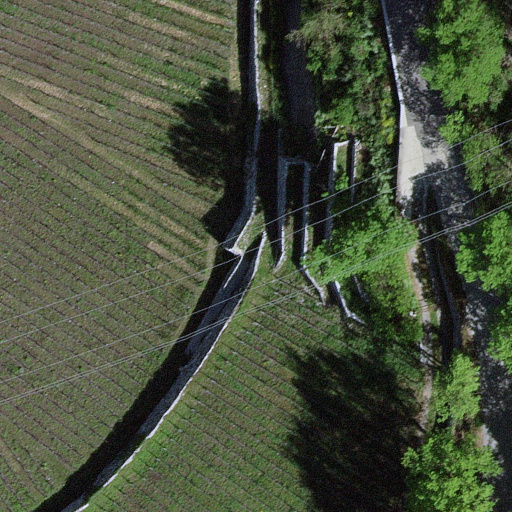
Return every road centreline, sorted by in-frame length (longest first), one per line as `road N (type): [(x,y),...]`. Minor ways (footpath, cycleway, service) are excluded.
road 1 (track): [(406,0),(418,80),(419,380),(386,511)]
road 2 (track): [(492,511),(487,328),(418,80)]
